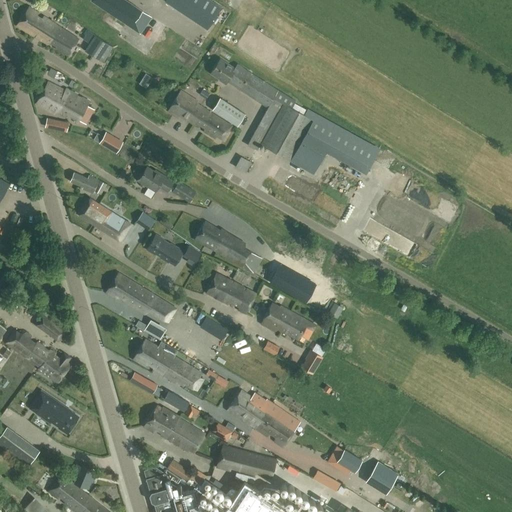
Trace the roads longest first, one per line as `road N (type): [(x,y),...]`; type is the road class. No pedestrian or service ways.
road 1 (unclassified): [(511,341),(190,151),(43,52),(9,50)]
road 2 (tertiary): [(140,511),(9,50)]
